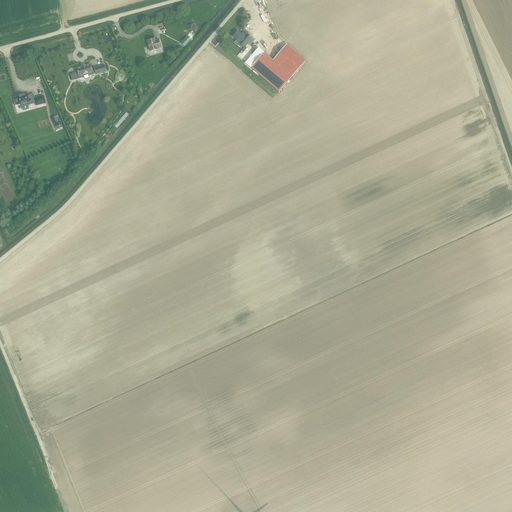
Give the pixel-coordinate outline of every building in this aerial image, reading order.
[(237,32),(233,37),(236,40),(240,42),(239,43),(243,47),(251,38),(248,36),(246,35),(245,36),(242,33),(241,35),(237,32)] [(187,36),(181,43),(184,46),(191,39),(187,36)] [(147,41),(150,51),(157,49),(157,48),(160,47),(158,40),(155,41),(154,39),(147,41)] [(286,45),(273,60),(292,76),(305,61),(286,45)] [(258,48),(245,63),(250,68),(279,92),(292,77),(273,60),(264,52),(258,48)] [(76,73),(71,74),(72,80),(77,79),(77,77),(87,74),(88,76),(93,75),(93,74),(96,73),(96,74),(106,72),(104,65),(94,68),(92,69),(90,65),(86,66),(86,65),(81,67),(76,69),(78,73),(76,74),(76,73)] [(13,100),(15,105),(17,105),(21,104),(22,107),(35,103),(36,106),(45,103),(43,96),(34,98),(33,94),(29,95),(28,94),(24,95),(24,94),(19,96),(15,98),(15,99),(13,100)]
